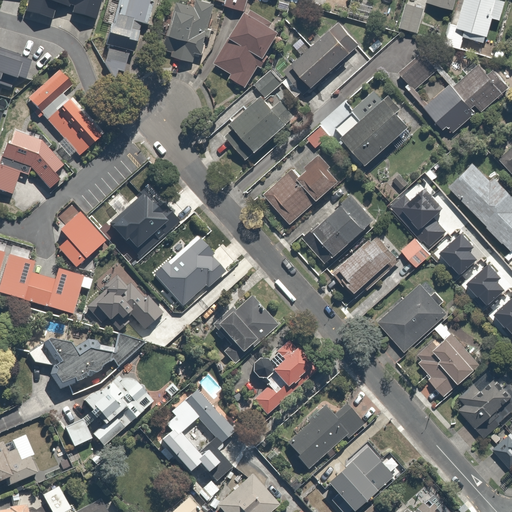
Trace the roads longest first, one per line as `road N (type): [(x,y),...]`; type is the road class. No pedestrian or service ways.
road 1 (residential): [(495,511),(222,218),(184,163),(164,106)]
road 2 (residential): [(0,225),(30,226),(164,106)]
road 3 (residential): [(0,18),(70,43),(102,100),(164,106)]
